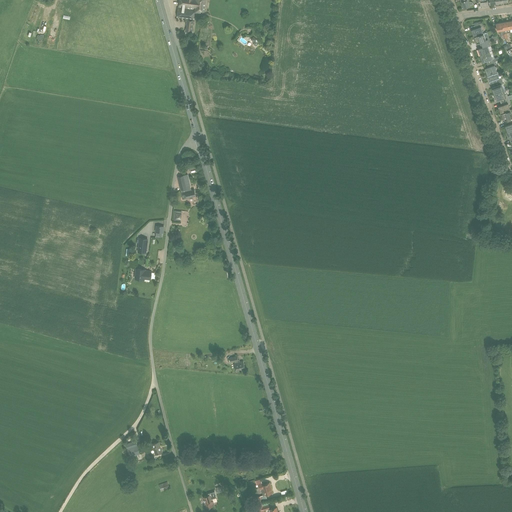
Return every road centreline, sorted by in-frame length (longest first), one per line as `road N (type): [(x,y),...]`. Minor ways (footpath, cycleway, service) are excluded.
road 1 (primary): [(303,511),(196,136)]
road 2 (unclassified): [(155,380),(150,330),(177,158),(196,136)]
road 3 (residential): [(511,172),(454,17)]
road 4 (unclassified): [(59,511),(89,468),(134,425),(155,380)]
road 5 (primary): [(196,136),(158,0)]
road 6 (unclassified): [(191,511),(155,380)]
